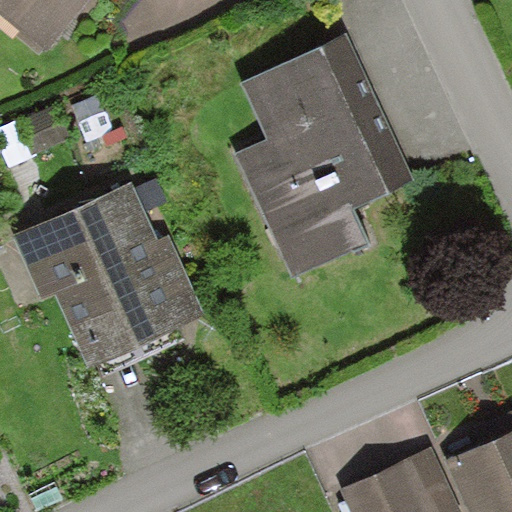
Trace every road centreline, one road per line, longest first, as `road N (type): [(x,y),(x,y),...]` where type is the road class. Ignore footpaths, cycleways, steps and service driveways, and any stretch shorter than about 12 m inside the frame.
road 1 (residential): [(511,308),(99,511)]
road 2 (residential): [(511,176),(435,0)]
